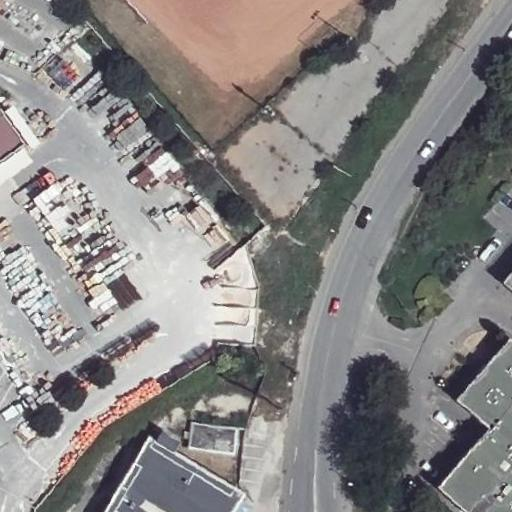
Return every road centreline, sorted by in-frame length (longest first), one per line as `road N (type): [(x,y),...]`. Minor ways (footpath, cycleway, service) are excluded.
road 1 (secondary): [(316,435),(337,316),(367,234),(435,124),(511,25)]
road 2 (unknown): [(337,316),(410,353),(483,328),(511,337)]
